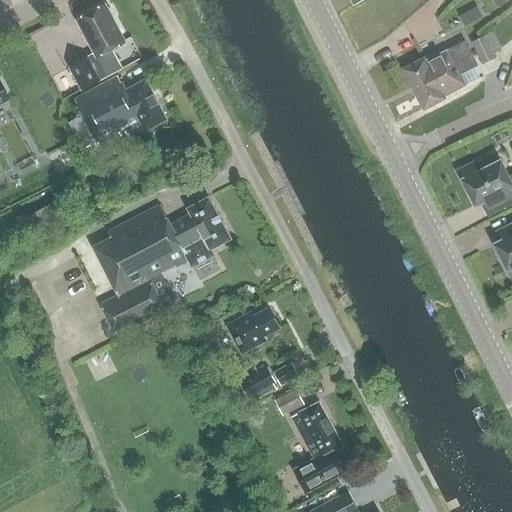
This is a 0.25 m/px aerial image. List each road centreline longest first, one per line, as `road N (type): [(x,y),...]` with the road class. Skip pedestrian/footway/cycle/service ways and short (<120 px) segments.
road 1 (tertiary): [(511,394),(393,162)]
road 2 (tertiary): [(393,162),(310,0)]
road 3 (residential): [(393,162),(511,103)]
